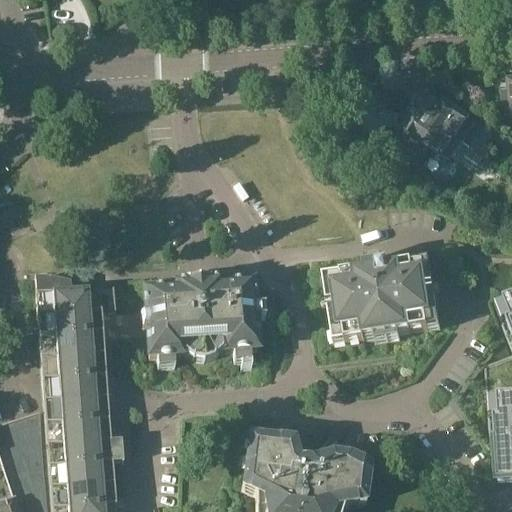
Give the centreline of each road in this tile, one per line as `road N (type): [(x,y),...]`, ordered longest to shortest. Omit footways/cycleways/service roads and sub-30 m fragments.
road 1 (residential): [(302,376),(291,295),(187,145),(182,66)]
road 2 (secondary): [(182,66),(511,42)]
road 3 (residential): [(147,511),(146,448),(165,407),(269,399),(302,376)]
road 4 (residential): [(408,412),(469,326),(460,300),(443,296)]
